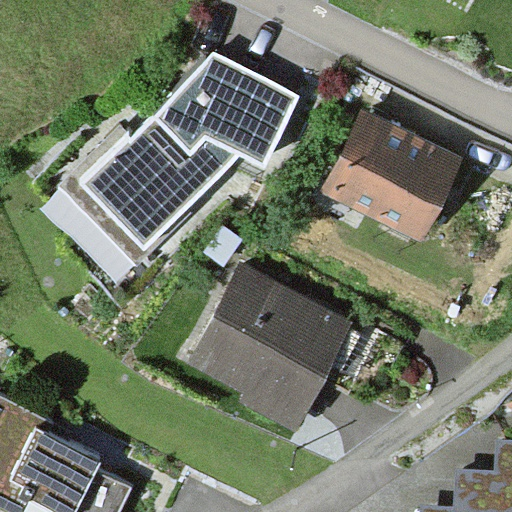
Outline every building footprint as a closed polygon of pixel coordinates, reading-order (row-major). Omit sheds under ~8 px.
[(294,96),(214,56),(90,181),(146,240),(240,147),(264,157),(294,96)] [(448,152),(360,109),(326,180),(414,222),(448,152)] [(360,322),(248,260),(200,355),(309,421),(360,322)] [(80,511),(114,456),(0,388),(0,510),(3,511),(80,511)] [(455,462),(453,504),(487,505),(511,505),(511,436),(494,435),(493,463),(455,462)] [(486,511),(487,505),(453,504),(417,502),(416,511),(486,511)]
